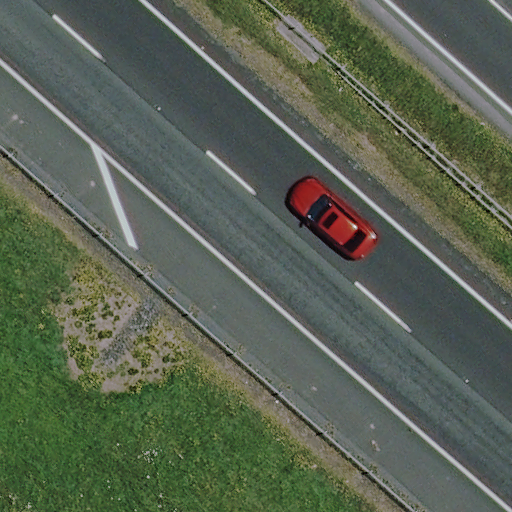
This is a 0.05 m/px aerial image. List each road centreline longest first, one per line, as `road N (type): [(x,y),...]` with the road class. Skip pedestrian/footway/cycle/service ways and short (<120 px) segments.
road 1 (motorway): [(511,481),(0,37)]
road 2 (motorway): [(396,0),(511,107)]
